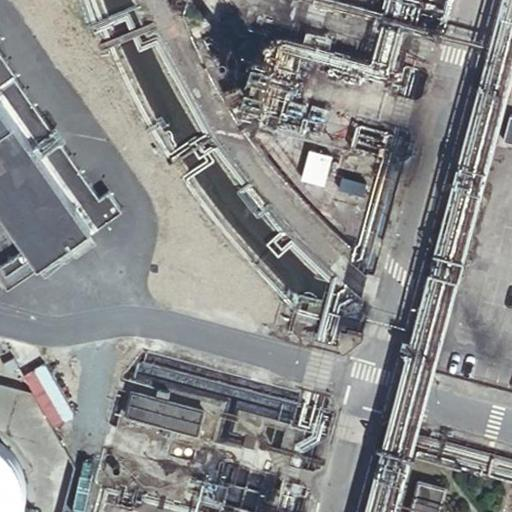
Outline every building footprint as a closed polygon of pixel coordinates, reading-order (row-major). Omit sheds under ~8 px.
[(0,274),(6,283),(87,227),(89,230),(115,212),(101,192),(94,198),(0,63),(0,274)] [(511,115),(506,114),(499,141),(511,143),(511,115)] [(330,159),(307,153),(300,181),(322,187),(330,159)] [(21,511),(23,505),(24,497),(23,488),(22,479),(19,471),(16,463),(11,456),(5,449),(0,444),(0,511),(21,511)] [(435,511),(441,492),(419,486),(412,511),(435,511)]
